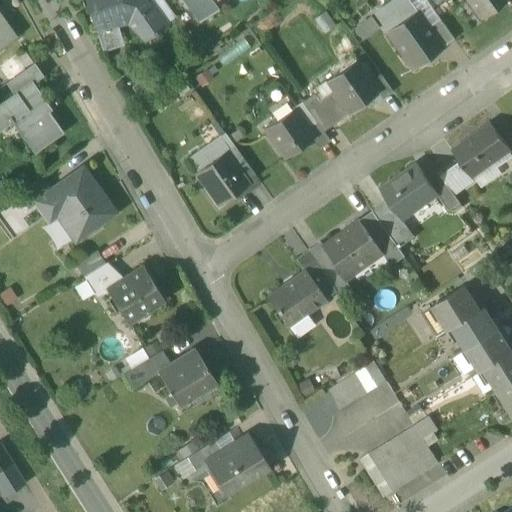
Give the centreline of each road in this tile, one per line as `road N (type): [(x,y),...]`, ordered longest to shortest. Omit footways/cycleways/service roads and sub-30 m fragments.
road 1 (residential): [(191,270),(511,52)]
road 2 (residential): [(38,0),(191,270)]
road 3 (residential): [(191,270),(337,511)]
road 4 (tertiary): [(0,357),(97,511)]
